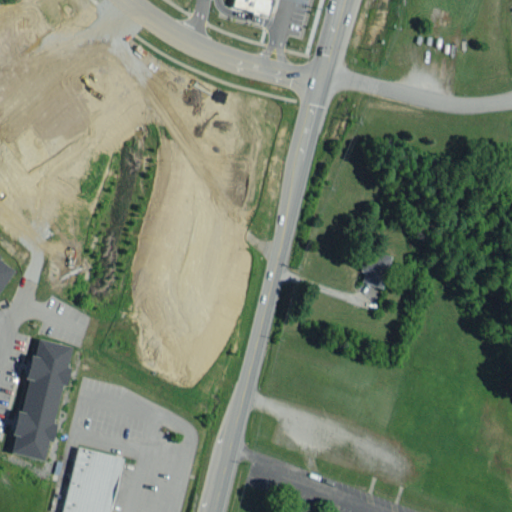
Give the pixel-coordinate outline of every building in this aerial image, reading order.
[(231,5),(231,0),(271,0),(267,15),(231,5)] [(381,287),(391,256),(368,249),(361,271),(363,271),(360,281),(381,287)] [(0,287),(12,269),(0,260),(0,287)] [(42,459),(46,441),(49,442),(69,345),(33,338),(25,378),(24,378),(12,434),(8,453),(42,459)] [(106,511),(119,456),(74,446),(59,511),(106,511)]
